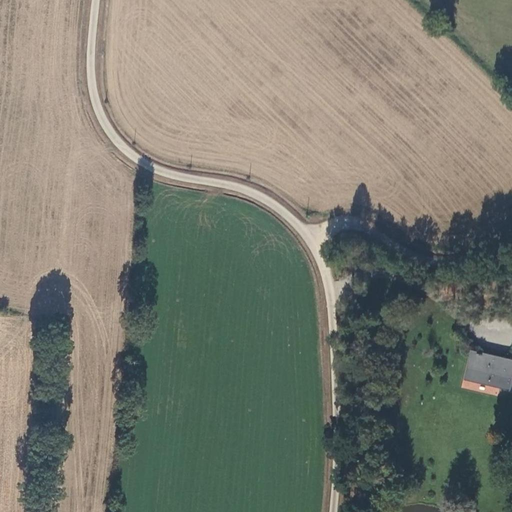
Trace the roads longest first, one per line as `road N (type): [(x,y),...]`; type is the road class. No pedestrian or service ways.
road 1 (unclassified): [(95,0),(93,94),(125,150),(169,174),(253,192),(310,238)]
road 2 (unclassified): [(310,238),(331,311),(334,511)]
road 3 (unclassified): [(310,238),(351,222),(406,253),(449,261),(511,239)]
